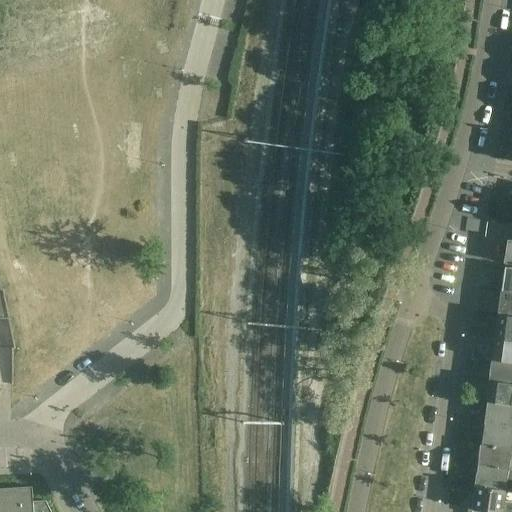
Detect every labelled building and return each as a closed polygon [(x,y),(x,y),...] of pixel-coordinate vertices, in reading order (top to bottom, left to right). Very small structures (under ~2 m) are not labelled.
[(501,292),(511,293),(511,268),(505,268),(501,292)] [(511,293),(501,292),(498,315),(511,316),(511,293)] [(511,316),(498,315),(495,340),(511,342),(511,316)] [(511,342),(495,340),(492,360),(491,360),(491,361),(511,364),(511,342)] [(511,364),(491,361),(488,381),(511,384),(511,364)] [(511,384),(488,381),(488,382),(489,382),(486,403),(487,403),(487,402),(511,406),(511,384)] [(511,406),(487,402),(487,403),(484,424),(485,424),(511,427),(511,406)] [(511,427),(485,424),(482,445),(480,445),(480,446),(510,450),(511,438),(511,427)] [(510,450),(480,446),(477,466),(511,470),(511,450),(510,451),(510,450)] [(511,470),(477,466),(474,487),(504,491),(506,480),(511,481),(511,470)] [(504,491),(474,487),(474,488),(475,488),(471,511),(511,511),(511,502),(503,501),(504,491)] [(0,511),(51,511),(46,501),(33,503),(32,488),(0,489),(0,511)]
